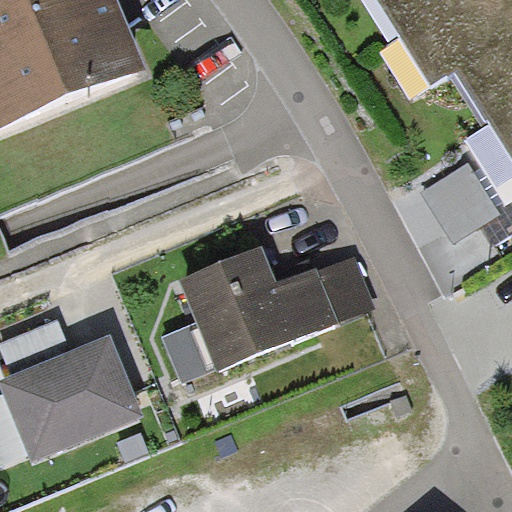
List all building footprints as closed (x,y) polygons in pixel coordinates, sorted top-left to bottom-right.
[(0,0),(0,136),(147,76),(116,0),(0,0)] [(376,0),(401,40),(465,0),(376,0)] [(511,0),(465,0),(401,40),(433,90),(458,75),(456,71),(511,35),(511,0)] [(511,35),(456,71),(458,75),(491,127),(511,113),(511,35)] [(511,113),(491,127),(511,160),(511,113)] [(278,287),(263,252),(181,285),(218,375),(339,326),(318,272),(278,287)] [(355,257),(318,272),(339,326),(377,311),(355,257)] [(112,339),(0,383),(0,386),(32,466),(145,421),(130,385),(112,339)]
